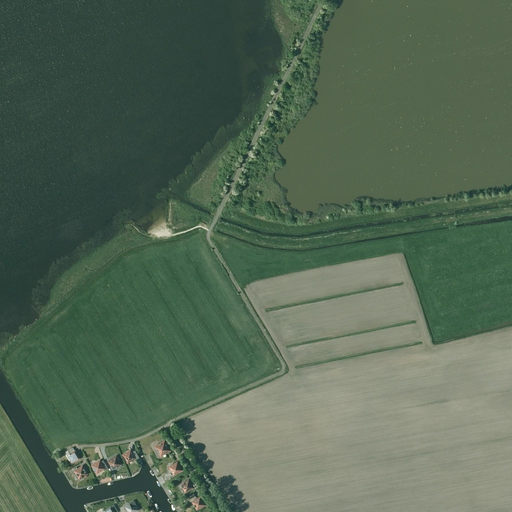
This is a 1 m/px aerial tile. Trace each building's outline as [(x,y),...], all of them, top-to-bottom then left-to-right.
[(161,455),(170,450),(164,441),(155,446),(161,455)] [(74,450),(72,447),(65,451),(66,455),(71,464),(80,458),(75,450),(74,450)] [(134,461),(133,459),(135,458),(135,459),(139,457),(135,450),(132,452),(130,450),(123,454),(129,464),(134,461)] [(113,468),(121,464),(116,456),(108,461),(113,468)] [(103,460),(100,461),(100,460),(92,465),(96,473),(103,469),(104,470),(108,468),(103,460)] [(172,472),(172,471),(174,474),(177,472),(178,473),(180,471),(182,470),(177,462),(174,464),(174,463),(168,466),(172,472)] [(82,466),(77,469),(76,467),(70,470),(73,475),(76,473),(77,474),(81,472),(83,476),(84,478),(86,476),(85,474),(87,473),(82,466)] [(191,485),(188,481),(185,482),(181,484),(183,488),(184,488),(186,491),(188,489),(189,490),(191,488),(192,487),(193,489),(197,487),(194,483),(191,485)] [(204,504),(200,497),(196,499),(198,503),(194,505),(197,509),(200,507),(200,508),(203,506),(203,505),(204,504)]
